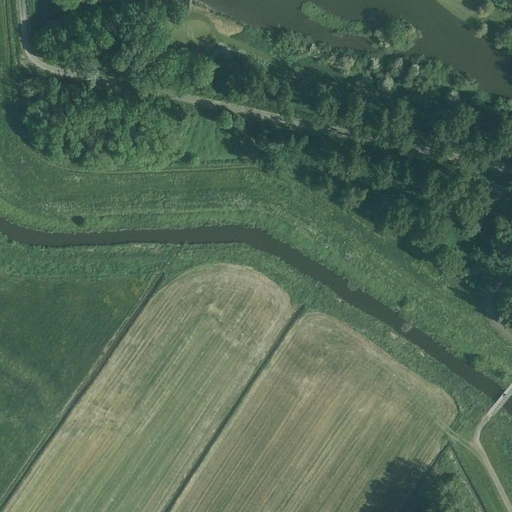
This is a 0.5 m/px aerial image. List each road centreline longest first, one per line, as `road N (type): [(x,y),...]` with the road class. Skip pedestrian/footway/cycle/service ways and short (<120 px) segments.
road 1 (track): [(492,294),(463,289),(278,171),(83,171),(53,164),(17,132),(2,0)]
road 2 (unknown): [(511,366),(265,210),(50,213),(0,192)]
